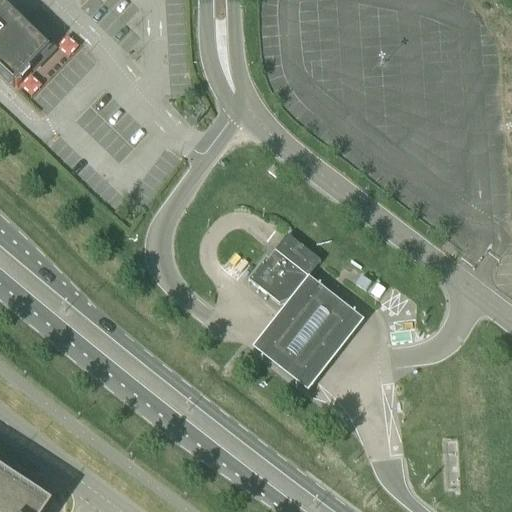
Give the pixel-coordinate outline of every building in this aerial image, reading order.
[(43,40),(37,35),(34,38),(21,25),(0,4),(0,77),(13,90),(15,88),(17,89),(21,85),(19,84),(30,72),(49,52),(40,43),(43,40)] [(315,272),(319,267),(321,264),(287,238),(282,245),(268,262),(266,260),(248,283),(279,307),(295,301),(304,290),(302,288),(308,280),(313,274),(315,272)] [(362,279),(356,286),(365,293),(371,286),(362,279)] [(365,329),(310,286),(253,358),(308,401),(365,329)] [(377,289),(371,298),(379,304),(386,294),(377,289)] [(0,511),(51,511),(52,511),(0,475),(0,511)]
